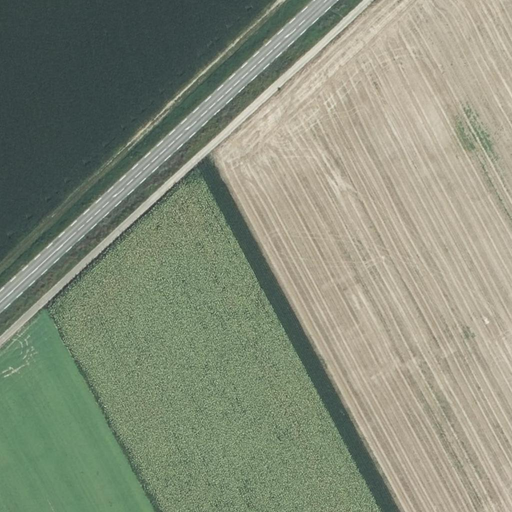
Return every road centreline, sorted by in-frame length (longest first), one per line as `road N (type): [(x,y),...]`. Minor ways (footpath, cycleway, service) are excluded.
road 1 (track): [(0,341),(369,0)]
road 2 (tertiary): [(0,299),(323,0)]
road 3 (track): [(280,0),(0,264)]
